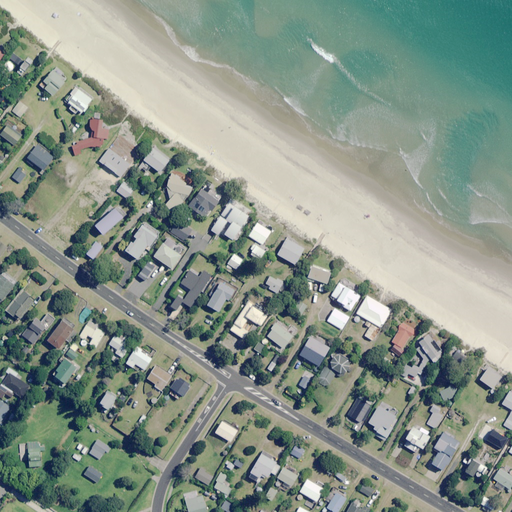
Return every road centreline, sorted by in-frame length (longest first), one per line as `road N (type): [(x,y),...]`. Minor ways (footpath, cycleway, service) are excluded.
road 1 (tertiary): [(231,379),(0,215)]
road 2 (tertiary): [(453,511),(231,379)]
road 3 (residential): [(156,511),(169,468),(231,379)]
